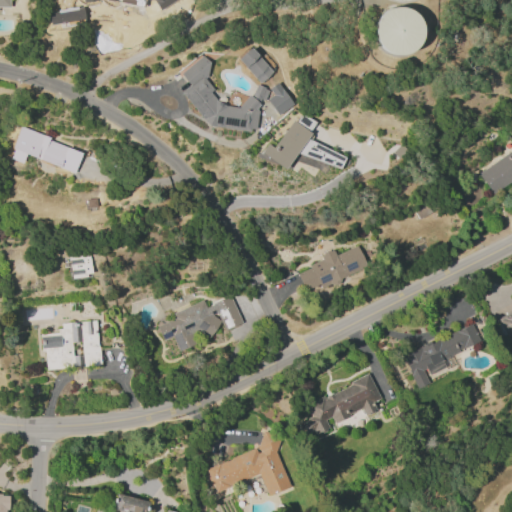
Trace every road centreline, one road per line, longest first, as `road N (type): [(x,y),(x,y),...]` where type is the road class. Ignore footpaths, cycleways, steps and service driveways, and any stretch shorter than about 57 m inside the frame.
road 1 (residential): [(511,241),(180,404),(115,422),(0,423)]
road 2 (residential): [(289,354),(245,255),(176,161),(84,100),(0,68)]
